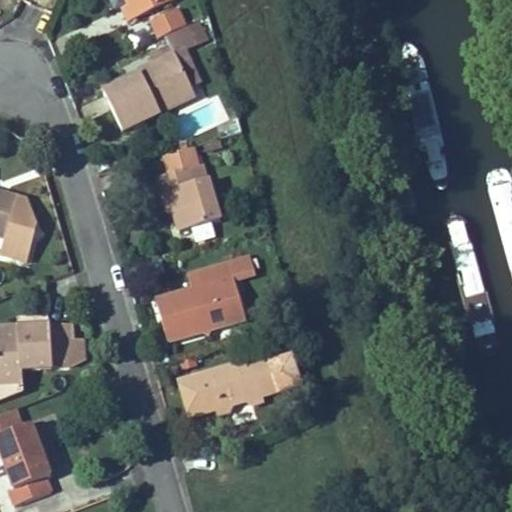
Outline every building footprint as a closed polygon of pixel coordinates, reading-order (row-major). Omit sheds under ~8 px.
[(129,7),(125,0),(108,0),(115,14),(123,10),(129,7)] [(173,0),(125,0),(129,7),(123,10),(130,23),(174,2),(173,0)] [(186,27),(178,10),(150,24),(158,40),(186,27)] [(140,78),(104,95),(123,134),(160,115),(156,107),(192,90),(176,57),(187,51),(196,47),(187,29),(165,39),(171,51),(153,59),(155,64),(138,73),(140,78)] [(187,51),(176,57),(192,90),(203,84),(187,51)] [(102,90),(104,95),(140,78),(138,73),(102,90)] [(192,90),(156,107),(160,115),(196,98),(192,90)] [(243,135),(237,116),(230,118),(221,141),(243,135)] [(177,154),(189,151),(187,145),(176,149),(177,154)] [(170,178),(157,182),(162,197),(168,195),(173,214),(180,235),(221,222),(205,167),(199,169),(194,150),(165,159),(170,178)] [(0,236),(7,239),(18,197),(0,192),(0,236)] [(168,195),(162,197),(167,216),(173,214),(168,195)] [(250,258),(197,273),(202,287),(192,290),(193,294),(195,300),(185,303),(185,300),(181,297),(157,305),(168,345),(202,335),(206,328),(213,332),(246,321),(238,292),(231,294),(227,281),(234,279),(255,273),(250,258)] [(197,273),(187,276),(192,290),(202,287),(197,273)] [(234,279),(227,281),(231,294),(238,292),(234,279)] [(195,300),(193,294),(181,297),(185,300),(185,303),(195,300)] [(69,328),(50,329),(51,354),(70,353),(70,370),(81,364),(79,344),(69,344),(69,328)] [(206,328),(202,335),(205,337),(209,339),(211,335),(213,332),(206,328)] [(51,354),(50,329),(18,331),(19,340),(0,340),(0,402),(23,394),(22,374),(52,372),(52,371),(70,370),(70,353),(51,354)] [(0,331),(0,340),(19,340),(18,331),(0,331)] [(271,366),(268,357),(208,375),(210,380),(181,389),(188,415),(205,410),(204,406),(214,403),(216,412),(218,417),(227,415),(232,407),(245,403),(252,407),(262,405),(260,399),(279,394),(279,396),(301,389),(292,359),(271,366)] [(208,375),(179,383),(181,389),(210,380),(208,375)] [(188,415),(190,420),(216,412),(214,403),(204,406),(205,410),(188,415)] [(16,411),(0,417),(0,456),(14,491),(9,493),(15,508),(52,494),(47,480),(52,478),(47,465),(52,464),(43,441),(49,439),(43,423),(24,430),(16,411)] [(58,461),(49,439),(43,441),(52,464),(58,461)]
